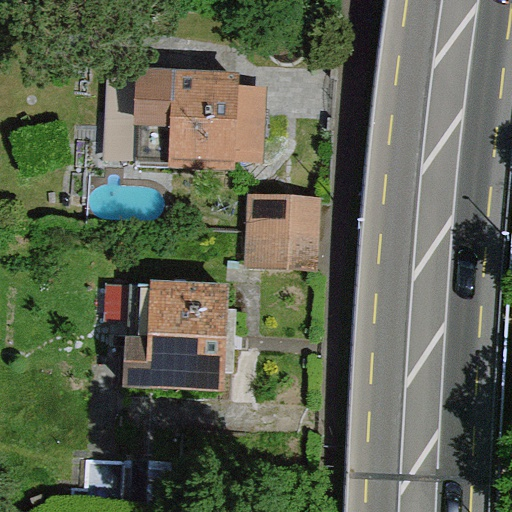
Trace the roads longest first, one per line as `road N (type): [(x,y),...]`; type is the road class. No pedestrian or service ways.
road 1 (primary): [(455,511),(470,175),(493,0)]
road 2 (primary): [(422,0),(401,169),(383,511)]
